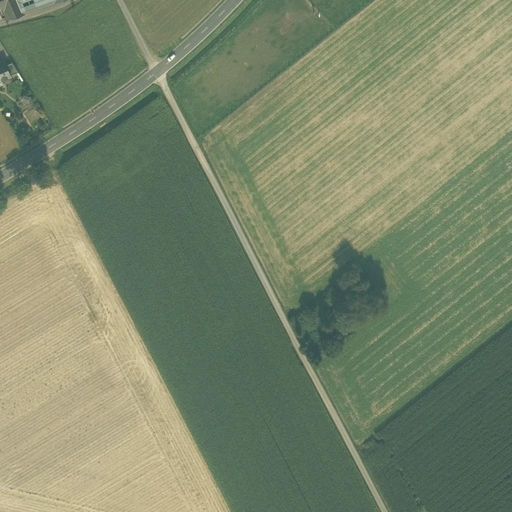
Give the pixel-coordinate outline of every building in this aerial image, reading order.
[(6,17),(25,12),(19,0),(0,0),(0,3),(3,11),(6,17)] [(52,2),(51,0),(19,0),(25,12),(42,6),(52,2)] [(0,80),(10,76),(5,65),(2,66),(0,62),(0,80)] [(5,65),(10,76),(18,72),(12,62),(5,65)] [(30,97),(23,94),(21,101),(28,103),(30,97)]
